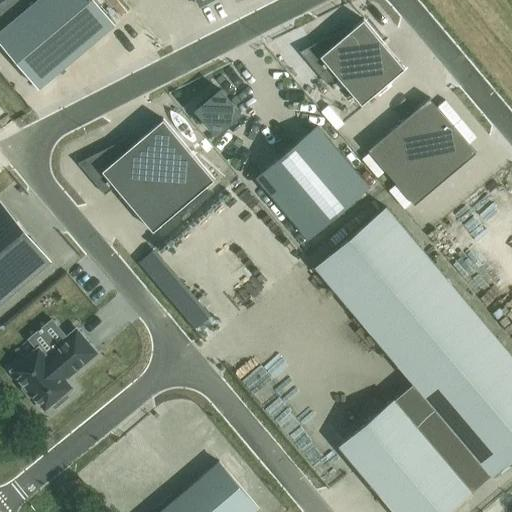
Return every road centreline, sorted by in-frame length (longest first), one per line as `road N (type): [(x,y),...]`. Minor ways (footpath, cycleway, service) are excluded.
road 1 (unclassified): [(305,0),(39,142),(37,177),(181,357)]
road 2 (unclassified): [(0,507),(181,357)]
road 3 (unclassified): [(181,357),(314,511)]
road 4 (unclassified): [(404,0),(511,128)]
